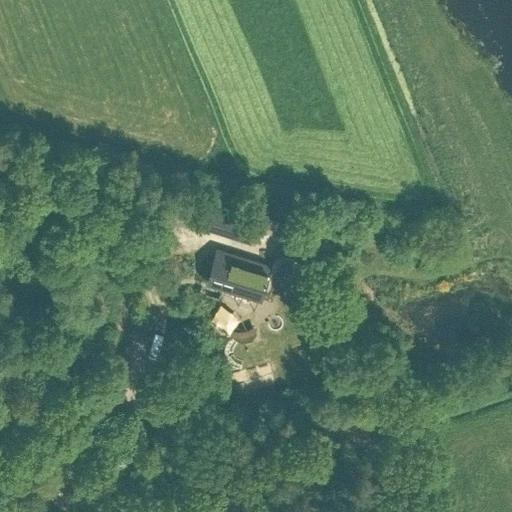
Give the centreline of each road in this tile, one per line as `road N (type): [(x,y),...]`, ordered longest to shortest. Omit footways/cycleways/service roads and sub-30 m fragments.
road 1 (track): [(402,511),(392,449),(375,420),(330,422),(31,511)]
road 2 (track): [(511,376),(375,420)]
